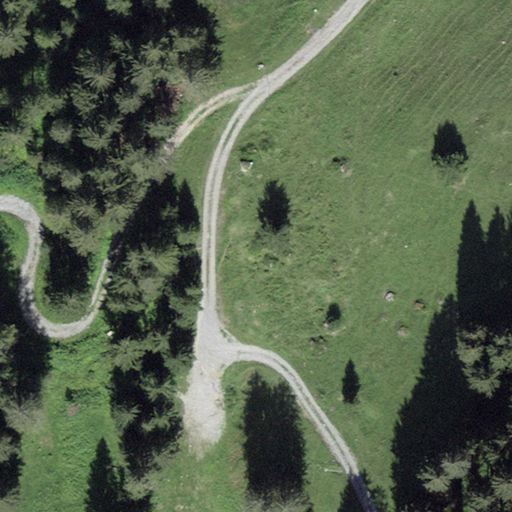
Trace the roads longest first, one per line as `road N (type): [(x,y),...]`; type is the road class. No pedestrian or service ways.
road 1 (track): [(0,207),(24,210),(33,220),(30,295),(38,324),(74,331),(90,323),(184,131),(213,103),(240,97),(253,104)]
road 2 (track): [(355,0),(269,85),(217,159),(204,360)]
road 3 (track): [(379,511),(289,374),(247,351),(204,360)]
road 4 (track): [(204,360),(184,511)]
